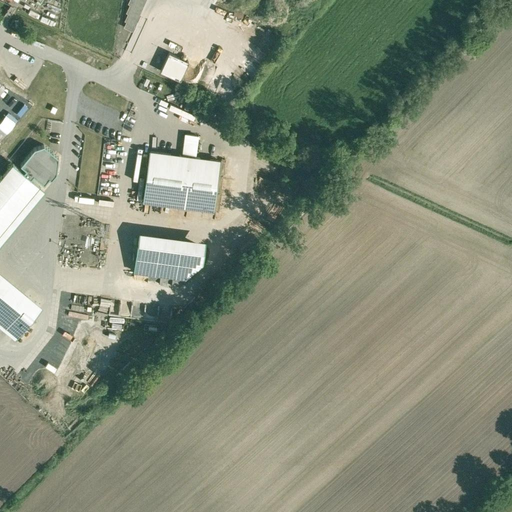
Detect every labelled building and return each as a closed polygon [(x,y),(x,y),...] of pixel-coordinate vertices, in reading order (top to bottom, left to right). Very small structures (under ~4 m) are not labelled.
[(145,0),(130,0),(129,3),(131,4),(127,12),(129,13),(126,20),(128,21),(125,26),(132,29),(145,0)] [(189,61),(169,52),(161,71),(180,80),(189,61)] [(198,135),(186,134),(183,153),(195,155),(198,135)] [(24,171),(22,173),(30,180),(32,177),(43,185),(48,180),(50,182),(56,175),(58,156),(44,145),(33,148),(19,166),(24,171)] [(220,160),(150,150),(144,200),(213,209),(220,160)] [(17,169),(13,165),(0,180),(0,327),(19,343),(46,311),(0,273),(0,248),(46,193),(44,191),(30,180),(22,173),(17,169)] [(162,241),(139,238),(134,271),(158,274),(162,241)] [(204,247),(162,241),(158,274),(186,278),(202,261),(204,247)]
